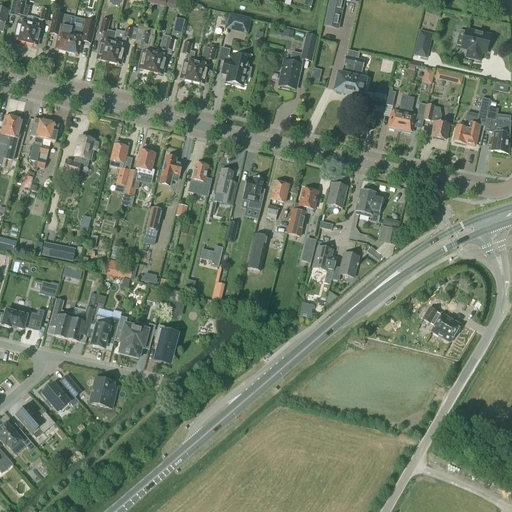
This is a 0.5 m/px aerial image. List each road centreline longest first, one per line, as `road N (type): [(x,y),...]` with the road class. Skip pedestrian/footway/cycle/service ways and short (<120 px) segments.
road 1 (residential): [(511,187),(436,181),(0,81)]
road 2 (primary): [(115,511),(377,289)]
road 3 (unclassified): [(386,511),(498,316),(500,267)]
road 4 (primary): [(485,216),(396,266),(377,289)]
